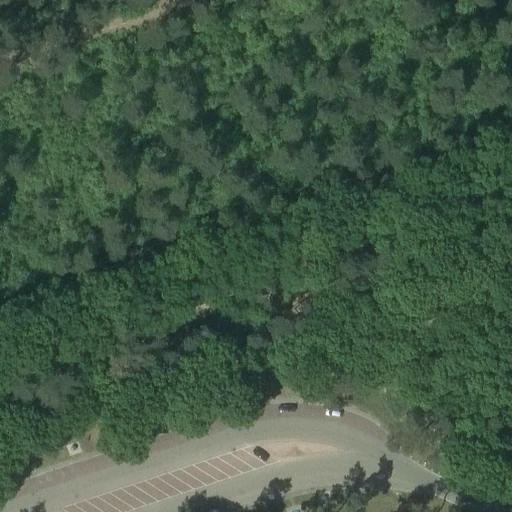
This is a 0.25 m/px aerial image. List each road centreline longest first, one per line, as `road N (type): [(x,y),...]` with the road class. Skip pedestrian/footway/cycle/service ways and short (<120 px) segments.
road 1 (track): [(511,116),(0,315)]
road 2 (track): [(0,47),(148,0)]
